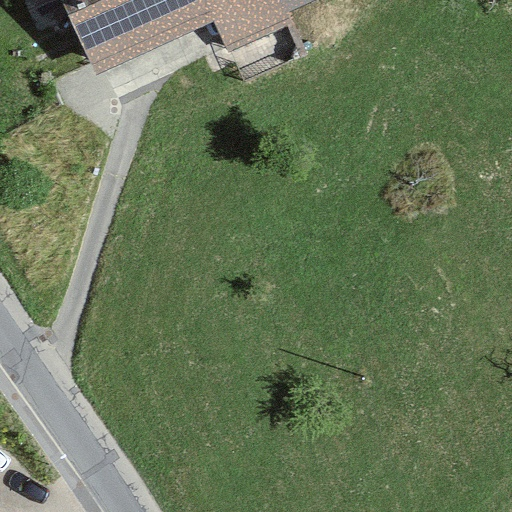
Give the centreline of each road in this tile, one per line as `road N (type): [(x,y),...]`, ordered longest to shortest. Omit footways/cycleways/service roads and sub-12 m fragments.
road 1 (unknown): [(51,389),(162,55)]
road 2 (residential): [(127,511),(0,314)]
